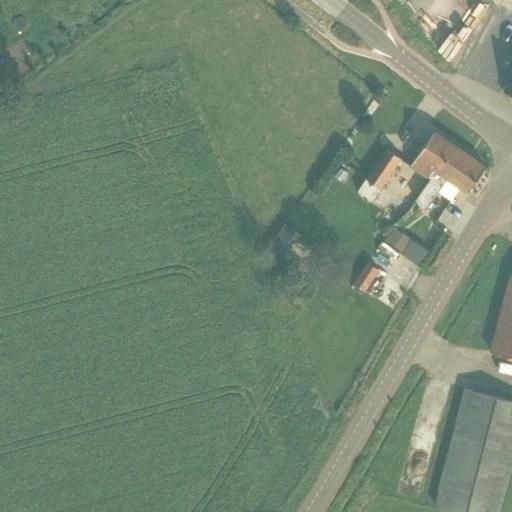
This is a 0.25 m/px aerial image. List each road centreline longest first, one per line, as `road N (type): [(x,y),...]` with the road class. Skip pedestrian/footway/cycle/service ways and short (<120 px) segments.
road 1 (tertiary): [(311,511),(511,171)]
road 2 (secondary): [(511,140),(327,0)]
